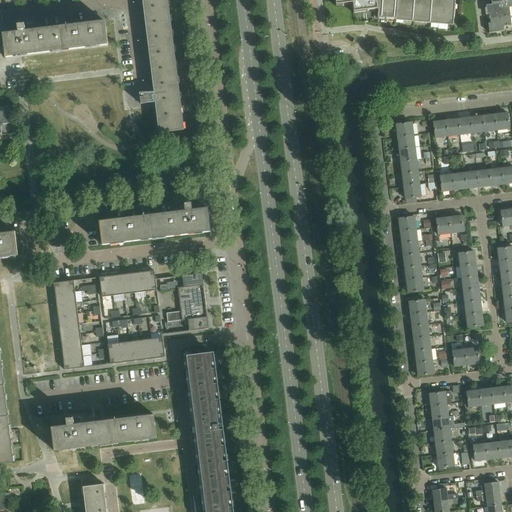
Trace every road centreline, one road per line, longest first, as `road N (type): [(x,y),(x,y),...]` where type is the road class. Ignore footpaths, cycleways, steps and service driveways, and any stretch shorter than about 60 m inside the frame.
road 1 (secondary): [(339,511),(274,0)]
road 2 (secondary): [(258,123),(304,511)]
road 3 (residential): [(386,211),(373,117),(511,100)]
road 4 (residential): [(230,240),(84,257),(78,210)]
road 5 (residential): [(201,0),(225,192)]
road 6 (residential): [(242,335),(265,511)]
road 7 (residential): [(500,376),(481,201)]
road 8 (residential): [(406,385),(386,211)]
road 9 (residential): [(78,210),(225,192)]
road 10 (residential): [(179,381),(35,399)]
road 11 (residential): [(195,511),(179,381)]
road 12 (unclassified): [(0,16),(130,0)]
road 13 (secondary): [(242,0),(258,123)]
